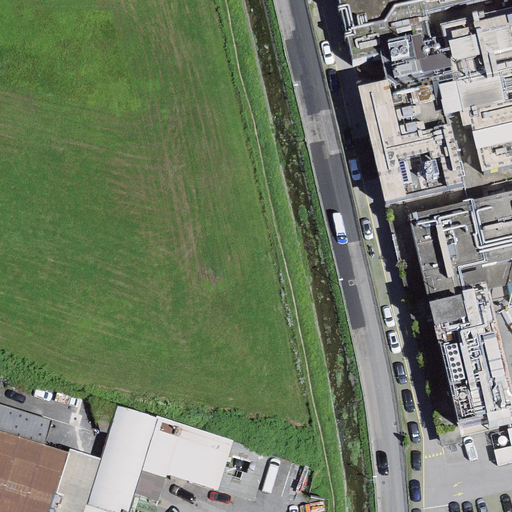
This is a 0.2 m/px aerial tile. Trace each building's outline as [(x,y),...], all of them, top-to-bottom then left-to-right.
[(511,0),(336,0),(382,205),(405,200),(455,422),(511,409),(511,392),(489,288),(511,283),(511,0)] [(50,422),(0,406),(0,432),(42,446),(50,422)] [(154,419),(116,407),(99,459),(82,511),(127,511),(133,494),(157,419),(154,419)] [(232,440),(155,416),(154,419),(157,419),(133,494),(157,501),(166,474),(216,490),(232,440)] [(0,432),(0,511),(48,511),(67,454),(42,446),(0,432)] [(82,511),(99,459),(68,449),(67,454),(48,511),(82,511)]
